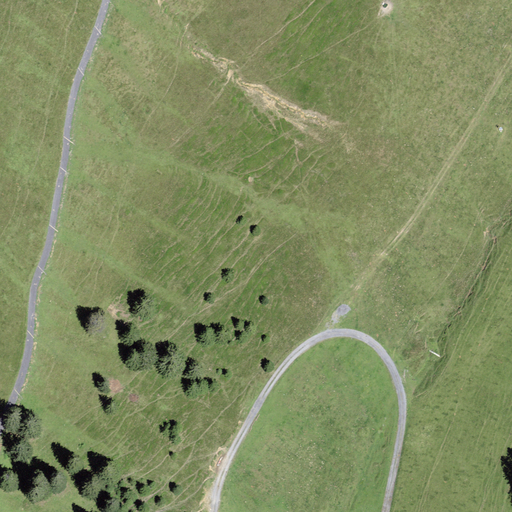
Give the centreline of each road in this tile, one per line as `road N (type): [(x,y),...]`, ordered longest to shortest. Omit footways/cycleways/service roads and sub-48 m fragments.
road 1 (track): [(385,511),(402,418),(399,389),(379,349),(344,332),(314,340),(274,379),(224,468),(214,511)]
road 2 (track): [(0,426),(27,358),(76,84),(105,0)]
